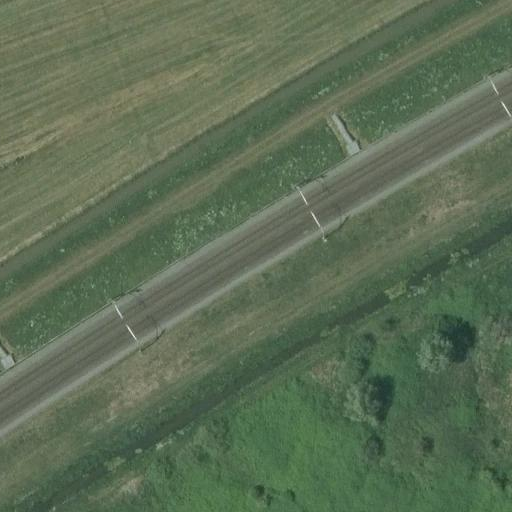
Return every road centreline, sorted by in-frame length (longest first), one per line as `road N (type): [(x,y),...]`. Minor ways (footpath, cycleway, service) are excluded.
road 1 (track): [(511,6),(0,321)]
road 2 (track): [(348,285),(511,193)]
